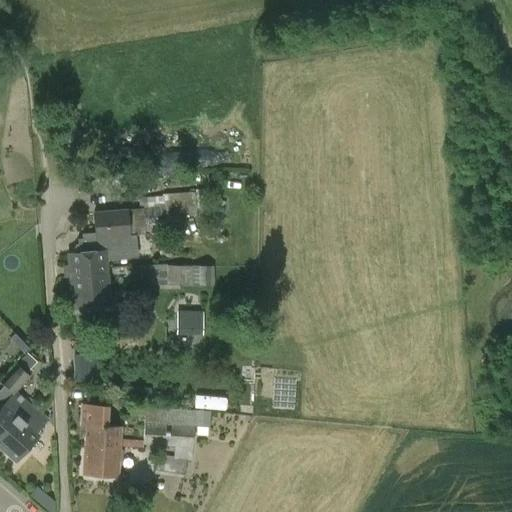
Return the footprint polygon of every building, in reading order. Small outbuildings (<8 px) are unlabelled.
[(139,198),(140,209),(126,210),(92,213),(94,232),(81,233),(81,238),(77,238),(78,252),(67,253),(68,268),(75,268),(75,270),(106,267),(105,259),(127,257),(127,258),(137,257),(135,236),(153,234),(153,229),(187,227),(186,217),(197,216),(195,192),(139,198)] [(214,264),(125,266),(125,285),(214,284),(214,264)] [(71,308),(109,305),(106,267),(75,270),(75,268),(68,268),(71,308)] [(203,311),(176,310),(175,334),(203,335),(203,311)] [(26,354),(17,364),(27,374),(36,363),(26,354)] [(42,377),(51,377),(51,363),(42,363),(42,377)] [(30,376),(27,374),(17,364),(1,383),(3,386),(0,389),(0,400),(4,404),(15,392),(16,392),(30,376)] [(0,431),(1,430),(7,435),(11,432),(16,436),(37,412),(16,392),(15,392),(4,404),(0,408),(0,431)] [(85,426),(84,444),(143,448),(143,444),(174,446),(173,457),(158,455),(154,474),(184,478),(187,460),(191,461),(194,426),(210,427),(211,411),(145,407),(145,408),(144,416),(143,441),(119,440),(120,426),(106,425),(107,405),(80,403),(79,425),(85,426)] [(53,410),(46,404),(37,412),(16,436),(11,432),(7,435),(1,430),(0,431),(0,448),(14,462),(39,434),(35,431),(46,420),(45,419),(53,410)] [(130,415),(144,416),(145,408),(131,407),(130,415)] [(117,476),(119,447),(143,448),(84,444),(82,474),(117,476)] [(40,492),(32,501),(45,511),(56,511),(57,506),(40,492)]
